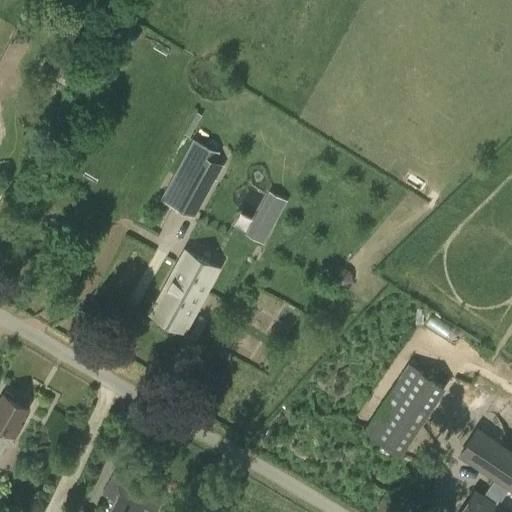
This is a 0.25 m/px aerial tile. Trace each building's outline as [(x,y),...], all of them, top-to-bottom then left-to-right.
[(192,215),(219,164),(205,156),(210,146),(193,137),(160,197),(192,215)] [(254,217),(272,227),(287,200),(269,190),(254,217)] [(188,274),(175,267),(151,313),(183,330),(202,297),(217,267),(197,256),(188,274)] [(0,398),(0,452),(5,444),(8,445),(21,422),(18,421),(27,406),(3,393),(0,398)] [(415,422),(383,401),(365,429),(397,450),(415,422)] [(474,490),(459,511),(508,511),(497,505),(509,486),(511,487),(511,451),(476,428),(460,453),(495,477),(483,495),(474,490)] [(115,499),(108,511),(154,511),(162,499),(115,473),(104,493),(115,499)]
